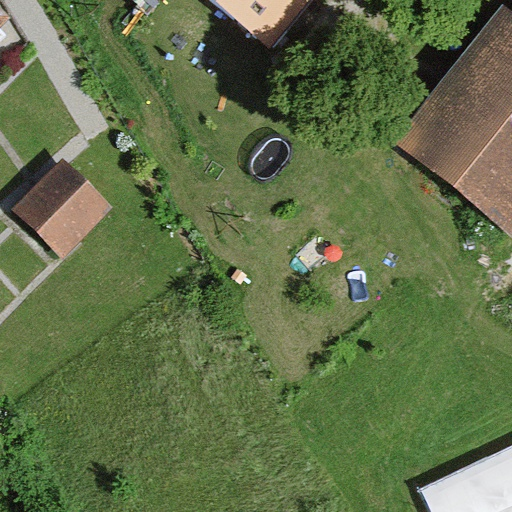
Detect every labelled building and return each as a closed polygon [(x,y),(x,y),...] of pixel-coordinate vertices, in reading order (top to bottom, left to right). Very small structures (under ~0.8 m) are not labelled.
[(201,0),(291,61),(332,0),(201,0)] [(0,54),(21,31),(0,12),(0,54)] [(511,23),(409,162),(511,238),(511,23)] [(18,224),(59,267),(110,220),(69,176),(18,224)] [(434,511),(511,511),(511,442),(421,480),(434,511)]
